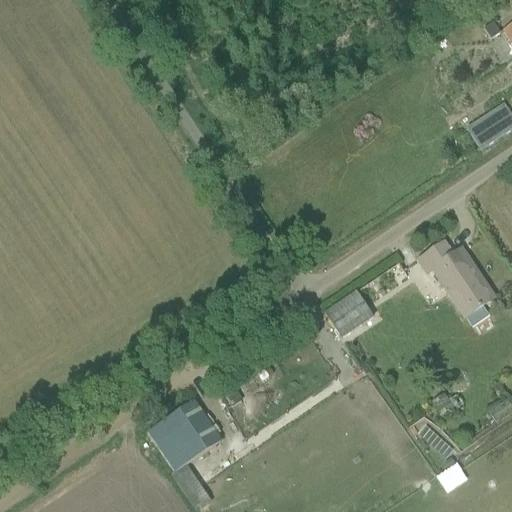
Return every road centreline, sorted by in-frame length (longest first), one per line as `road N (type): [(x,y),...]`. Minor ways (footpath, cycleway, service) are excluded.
road 1 (unclassified): [(303,295),(101,0)]
road 2 (unclassified): [(303,295),(511,154)]
road 3 (track): [(0,498),(162,389)]
road 4 (unclassified): [(162,389),(303,295)]
